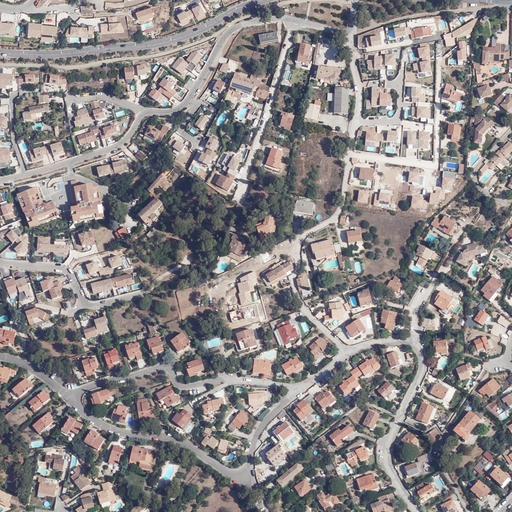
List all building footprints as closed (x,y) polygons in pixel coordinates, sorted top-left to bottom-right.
[(96,13),(95,5),(83,7),(84,14),(96,13)] [(150,5),(135,11),(138,19),(154,14),(150,5)] [(109,22),(101,23),(101,34),(123,32),(124,28),(118,21),(117,17),(109,16),(109,22)] [(475,19),(452,33),(453,38),(470,36),(477,19),(475,19)] [(16,23),(2,21),(1,31),(10,32),(10,33),(15,34),(16,23)] [(43,23),(30,22),(29,34),(42,35),(43,23)] [(57,24),(43,23),(42,35),(41,40),(53,40),(53,32),(56,32),(57,24)] [(71,25),(69,27),(64,35),(88,37),(88,33),(92,33),(93,25),(89,25),(88,27),(71,25)] [(406,26),(394,28),(396,37),(407,35),(406,26)] [(430,27),(410,30),(411,39),(431,36),(430,27)] [(278,41),(277,32),(258,36),(260,45),(278,41)] [(382,45),(380,35),(365,38),(366,43),(367,48),(382,45)] [(457,45),(456,38),(448,40),(449,46),(457,45)] [(466,60),(465,41),(459,41),(459,51),(457,51),(457,61),(466,60)] [(427,43),(420,44),(421,47),(418,48),(419,52),(420,57),(422,56),(423,61),(431,59),(427,43)] [(310,46),(300,44),(298,53),(297,61),(303,63),(302,68),(310,70),(311,64),(307,63),(310,46)] [(482,48),(482,64),(487,64),(488,62),(488,56),(492,56),(492,59),(499,60),(503,60),(504,58),(509,59),(509,50),(504,50),(504,45),(500,45),(500,44),(491,44),(491,48),(491,49),(489,49),(489,48),(482,48)] [(203,56),(196,50),(186,61),(190,64),(186,68),(192,71),(203,56)] [(381,55),(381,65),(391,65),(396,65),(396,54),(381,53),(381,55)] [(376,58),(368,58),(368,69),(381,69),(381,65),(381,55),(376,55),(376,58)] [(181,57),(172,68),(181,74),(186,68),(190,64),(186,61),(181,57)] [(432,70),(430,60),(413,63),(414,69),(414,71),(418,71),(418,73),(432,70)] [(134,67),(135,75),(146,75),(145,64),(134,65),(134,67)] [(223,66),(220,71),(226,74),(229,68),(223,66)] [(134,67),(126,68),(127,79),(136,78),(135,75),(134,67)] [(338,79),(340,69),(327,67),(327,68),(318,67),(316,79),(323,80),(324,78),(334,80),(334,79),(338,79)] [(383,70),(383,79),(395,79),(394,69),(383,70)] [(236,72),(233,80),(255,87),(255,86),(256,83),(260,84),(261,84),(262,82),(257,80),(258,77),(252,75),(250,80),(239,76),(240,73),(236,72)] [(0,84),(3,85),(7,85),(14,85),(14,75),(0,74),(0,84)] [(39,74),(24,75),(24,76),(19,76),(20,84),(25,83),(25,82),(39,81),(39,74)] [(62,77),(48,74),(46,81),(61,84),(68,83),(67,76),(62,77)] [(164,78),(159,84),(163,86),(175,95),(177,92),(172,88),(175,85),(164,78)] [(220,79),(214,89),(221,93),(227,83),(220,79)] [(230,87),(236,89),(236,91),(240,93),(242,89),(248,92),(248,93),(252,94),(255,87),(233,80),(231,83),(231,84),(230,87)] [(491,95),(490,90),(488,86),(490,85),(489,80),(481,82),(483,87),(479,89),(477,89),(481,99),(491,95)] [(136,83),(128,84),(129,92),(137,91),(136,83)] [(265,86),(261,84),(260,88),(259,90),(265,92),(263,96),(268,98),(269,93),(271,88),(265,86)] [(450,99),(458,101),(458,100),(462,102),(464,95),(460,94),(460,93),(452,91),(454,86),(447,84),(442,98),(449,101),(450,99)] [(175,95),(163,86),(159,91),(155,88),(150,95),(157,101),(163,92),(172,99),(175,95)] [(381,87),(373,86),(373,94),(372,100),(366,100),(366,109),(372,110),(372,106),(380,106),(380,92),(381,87)] [(421,86),(413,86),(412,95),(412,102),(417,102),(426,103),(426,95),(421,95),(421,86)] [(348,114),(349,89),(335,88),(335,94),(334,101),(334,114),(348,114)] [(226,97),(236,102),(237,100),(232,97),(234,91),(231,89),(229,93),(228,93),(226,97)] [(177,95),(183,99),(186,94),(180,91),(177,95)] [(232,97),(237,100),(237,99),(240,100),(242,95),(234,91),(232,97)] [(387,93),(380,92),(380,106),(388,107),(388,102),(391,102),(391,93),(387,93)] [(48,94),(40,94),(40,102),(49,102),(48,94)] [(501,94),(494,103),(497,106),(499,104),(507,112),(511,106),(511,98),(509,96),(506,99),(501,94)] [(98,100),(91,101),(95,115),(97,120),(106,117),(103,108),(101,109),(98,100)] [(417,107),(412,107),(412,111),(412,116),(429,117),(429,103),(426,103),(417,102),(417,107)] [(30,114),(49,111),(48,105),(29,108),(30,112),(22,113),(23,121),(31,119),(30,114)] [(320,108),(314,106),(307,105),(304,118),(317,121),(320,108)] [(89,110),(80,112),(79,115),(79,116),(78,117),(76,117),(77,121),(75,122),(77,126),(92,122),(91,117),(89,110)] [(221,113),(216,124),(222,127),(227,115),(221,113)] [(281,118),(283,119),(281,127),(284,128),(283,130),(290,132),(294,117),(282,114),(281,118)] [(196,125),(202,129),(209,119),(204,115),(196,125)] [(475,117),(475,124),(478,127),(476,130),(475,140),(482,140),(482,136),(490,127),(491,127),(495,123),(488,117),(486,119),(482,115),(475,117)] [(98,125),(91,127),(92,132),(79,136),(81,144),(87,143),(87,142),(88,141),(89,142),(89,143),(98,140),(96,134),(101,132),(100,130),(98,125)] [(116,125),(100,130),(101,132),(103,139),(106,138),(106,136),(112,134),(118,132),(116,125)] [(161,132),(151,126),(147,135),(161,142),(165,134),(167,135),(170,128),(165,125),(161,132)] [(448,135),(458,136),(459,126),(449,125),(448,135)] [(388,132),(383,131),(382,135),(382,141),(387,142),(388,140),(396,141),(398,131),(393,130),(389,129),(388,132)] [(372,131),(366,131),(365,140),(377,142),(377,141),(382,141),(382,135),(378,134),(379,132),(372,131)] [(413,132),(407,132),(407,144),(408,144),(408,148),(428,149),(428,140),(430,140),(430,132),(419,132),(419,140),(416,139),(416,132),(413,132)] [(215,151),(220,141),(212,137),(207,147),(215,151)] [(179,140),(174,147),(182,152),(187,146),(179,140)] [(511,148),(511,143),(510,142),(509,141),(500,151),(499,150),(495,153),(496,154),(490,160),(491,161),(487,166),(492,169),(497,164),(502,159),(501,157),(503,155),(505,156),(511,148)] [(62,143),(47,149),(49,154),(49,156),(54,154),(54,155),(60,154),(65,152),(62,143)] [(0,147),(0,162),(11,161),(11,155),(9,156),(9,153),(10,153),(10,148),(0,149),(0,147)] [(46,147),(30,152),(34,163),(38,161),(38,160),(44,157),(44,156),(49,154),(47,149),(46,147)] [(205,152),(203,151),(199,161),(207,167),(212,157),(214,159),(217,153),(215,151),(207,147),(205,152)] [(282,152),(271,148),(266,165),(277,169),(278,168),(282,169),(284,164),(280,163),(281,160),(280,160),(282,152)] [(169,158),(172,153),(167,149),(163,154),(169,158)] [(141,150),(137,155),(143,161),(148,157),(141,150)] [(241,160),(228,153),(221,164),(225,167),(223,170),(228,173),(235,177),(238,171),(236,170),(241,160)] [(113,162),(114,164),(116,173),(128,170),(125,160),(113,162)] [(103,167),(99,168),(100,176),(112,174),(113,178),(117,177),(116,173),(114,164),(106,166),(106,168),(104,168),(103,167)] [(359,179),(364,180),(365,179),(373,180),(374,171),(360,169),(360,172),(358,172),(358,174),(358,175),(360,175),(359,179)] [(168,170),(149,191),(152,194),(154,196),(155,197),(159,192),(161,189),(159,188),(160,186),(165,191),(171,185),(166,180),(172,173),(168,170)] [(415,173),(409,172),(407,181),(412,182),(412,185),(423,186),(424,176),(420,176),(420,174),(415,173)] [(455,173),(443,172),(442,177),(443,179),(442,187),(452,188),(453,179),(454,179),(455,173)] [(226,176),(222,174),(216,183),(228,191),(236,177),(235,177),(228,173),(226,176)] [(73,181),(72,181),(77,207),(79,207),(79,205),(83,204),(83,200),(82,200),(79,187),(79,184),(74,184),(73,181)] [(88,185),(79,187),(82,200),(83,200),(83,204),(79,205),(79,207),(77,207),(72,208),(71,211),(73,211),(73,213),(72,215),(74,216),(75,221),(105,216),(103,202),(101,202),(100,192),(99,192),(99,188),(98,188),(94,188),(94,186),(92,185),(88,186),(88,185)] [(40,187),(21,194),(24,203),(28,213),(26,213),(31,228),(60,217),(54,202),(46,205),(46,204),(44,204),(42,198),(44,198),(40,187)] [(40,187),(44,198),(42,198),(44,204),(46,204),(48,203),(48,202),(47,201),(47,200),(46,200),(45,199),(40,187)] [(391,191),(380,189),(379,194),(375,193),(373,205),(378,206),(379,200),(390,202),(391,191)] [(444,199),(445,191),(437,190),(435,189),(435,194),(430,193),(429,203),(438,204),(439,199),(444,199)] [(369,192),(359,190),(358,197),(357,202),(367,203),(369,192)] [(424,200),(424,198),(415,196),(412,196),(411,207),(426,209),(428,201),(424,200)] [(149,219),(163,205),(157,199),(139,216),(146,223),(150,227),(153,224),(149,219)] [(295,213),(304,214),(312,215),(313,203),(296,201),(296,205),(295,213)] [(15,217),(10,204),(1,207),(0,207),(0,212),(3,212),(4,211),(5,215),(7,220),(15,217)] [(304,216),(304,214),(295,213),(296,205),(294,205),(293,215),(304,216)] [(440,220),(436,217),(431,224),(436,228),(434,231),(447,241),(454,230),(455,230),(459,225),(456,222),(455,223),(454,223),(455,222),(454,220),(453,219),(451,219),(450,220),(447,218),(449,216),(446,214),(442,220),(440,220)] [(259,237),(257,238),(259,241),(261,241),(268,238),(266,233),(269,232),(274,232),(274,229),(271,228),(272,221),(273,219),(268,217),(266,223),(264,222),(263,223),(263,226),(256,229),(259,237)] [(162,233),(156,227),(147,236),(153,242),(162,233)] [(10,230),(0,233),(2,238),(8,236),(14,242),(16,240),(22,235),(23,235),(20,228),(13,230),(13,229),(10,230)] [(130,235),(124,228),(120,232),(126,239),(130,235)] [(92,231),(80,235),(84,245),(87,244),(91,243),(92,245),(97,244),(92,231)] [(361,242),(360,231),(347,232),(348,243),(361,242)] [(268,238),(261,241),(261,242),(268,240),(274,232),(269,232),(266,233),(268,238)] [(22,235),(16,240),(21,245),(16,249),(19,252),(25,253),(28,250),(27,249),(28,248),(29,237),(23,236),(22,235)] [(242,238),(235,235),(231,245),(229,245),(227,251),(230,252),(228,256),(242,262),(249,247),(239,243),(242,238)] [(50,238),(39,237),(38,251),(55,252),(55,245),(50,245),(50,238)] [(468,249),(464,250),(462,254),(461,253),(456,262),(465,267),(468,261),(471,257),(474,256),(485,252),(483,245),(477,246),(477,243),(482,242),(480,238),(473,240),(474,244),(467,246),(468,249)] [(334,252),(331,240),(318,244),(319,245),(311,247),(315,260),(325,258),(326,259),(336,256),(336,255),(334,252)] [(55,241),(55,245),(55,252),(69,253),(70,246),(68,246),(68,242),(55,241)] [(430,258),(433,252),(421,245),(418,251),(419,252),(417,255),(418,256),(413,263),(424,269),(426,265),(430,258)] [(509,256),(495,249),(493,253),(498,256),(504,260),(506,261),(509,256)] [(118,255),(109,259),(111,266),(112,267),(122,264),(118,255)] [(96,261),(86,264),(90,273),(100,270),(96,261)] [(286,274),(293,270),(294,269),(290,263),(274,272),(271,268),(264,272),(266,276),(271,283),(286,274)] [(111,266),(100,270),(101,276),(114,274),(112,267),(111,266)] [(257,282),(255,271),(239,278),(240,282),(237,283),(239,292),(237,293),(241,306),(252,303),(249,292),(254,291),(253,285),(257,282)] [(132,274),(112,279),(113,286),(117,285),(118,287),(127,285),(126,284),(126,283),(128,282),(128,284),(134,282),(132,274)] [(287,277),(286,274),(271,283),(272,285),(287,277)] [(497,290),(500,288),(503,284),(494,275),(482,287),(486,291),(482,294),(490,301),(499,292),(497,290)] [(14,277),(5,281),(9,295),(19,292),(15,280),(14,277)] [(24,277),(15,280),(19,292),(24,291),(26,296),(31,295),(24,277)] [(52,277),(41,281),(44,291),(49,290),(53,299),(63,296),(59,285),(55,286),(53,281),(52,277)] [(392,282),(391,281),(385,289),(394,295),(396,291),(397,292),(402,284),(398,282),(399,280),(395,277),(392,282)] [(308,286),(306,278),(297,280),(299,288),(308,286)] [(112,279),(92,284),(94,293),(114,288),(113,286),(112,279)] [(371,290),(377,288),(375,281),(368,284),(371,290)] [(361,292),(362,295),(356,296),(358,306),(371,304),(367,291),(361,292)] [(440,292),(435,300),(437,301),(436,303),(434,306),(439,310),(438,312),(442,314),(449,305),(452,301),(440,292)] [(341,315),(340,302),(328,303),(328,308),(330,308),(331,317),(336,317),(336,316),(341,315)] [(36,304),(26,307),(31,320),(40,317),(47,321),(50,315),(42,310),(42,309),(41,308),(40,309),(38,310),(37,308),(36,304)] [(451,306),(449,305),(442,314),(444,316),(451,306)] [(386,323),(385,329),(392,330),(396,312),(382,309),(380,317),(382,318),(381,322),(386,323)] [(239,313),(238,310),(229,312),(232,323),(245,320),(243,312),(239,313)] [(481,310),(474,320),(482,326),(488,316),(481,310)] [(346,328),(351,336),(357,332),(359,335),(366,330),(359,320),(362,317),(360,314),(357,315),(353,317),(356,322),(346,328)] [(473,319),(467,315),(465,324),(472,326),(474,322),(473,321),(472,320),(473,319)] [(97,320),(95,320),(97,326),(98,329),(108,326),(105,317),(100,319),(97,320)] [(290,342),(289,340),(288,336),(294,334),(292,329),(289,320),(277,325),(285,344),(290,342)] [(88,327),(84,329),(87,338),(98,334),(98,333),(96,327),(89,329),(88,327)] [(288,336),(289,340),(298,336),(295,329),(292,329),(294,334),(288,336)] [(15,333),(2,330),(1,331),(0,331),(0,340),(2,341),(2,339),(6,340),(6,342),(13,344),(15,333)] [(257,346),(252,330),(236,335),(241,350),(257,346)] [(191,345),(183,333),(171,342),(179,352),(183,349),(184,350),(191,345)] [(294,340),(295,343),(292,345),(294,348),(303,343),(299,336),(294,340)] [(164,351),(159,337),(147,341),(150,349),(152,348),(155,354),(164,351)] [(315,357),(320,352),(321,351),(322,352),(328,347),(320,338),(308,349),(315,357)] [(485,338),(474,342),(477,351),(485,348),(485,350),(493,347),(490,340),(486,341),(485,338)] [(446,340),(433,341),(434,348),(436,348),(437,354),(447,353),(446,340)] [(138,343),(133,345),(132,344),(125,346),(129,358),(136,356),(137,360),(143,358),(138,343)] [(115,350),(108,352),(107,352),(108,354),(103,356),(108,370),(113,368),(112,364),(119,361),(115,350)] [(399,359),(396,351),(395,352),(386,355),(388,360),(385,361),(387,369),(388,371),(391,370),(391,368),(399,365),(398,360),(399,360),(399,359)] [(315,360),(319,365),(329,356),(325,352),(315,360)] [(289,361),(281,366),(287,376),(297,370),(296,369),(302,366),(297,358),(293,360),(291,359),(289,360),(289,361)] [(360,366),(356,369),(361,377),(365,375),(367,377),(377,370),(376,369),(380,366),(376,358),(370,362),(369,361),(361,367),(360,366)] [(443,358),(438,366),(444,369),(449,361),(443,358)] [(88,359),(78,363),(80,368),(82,367),(84,372),(85,376),(93,374),(92,370),(97,369),(94,359),(88,361),(88,359)] [(185,369),(188,376),(196,373),(205,370),(201,359),(187,364),(189,368),(185,369)] [(269,378),(270,362),(254,360),(253,373),(263,374),(263,378),(269,378)] [(469,363),(456,367),(460,379),(472,375),(469,363)] [(430,372),(436,376),(439,370),(433,366),(430,372)] [(4,367),(4,369),(0,367),(0,378),(8,381),(9,376),(13,377),(14,374),(16,374),(16,371),(4,367)] [(396,368),(387,371),(399,376),(401,373),(396,368)] [(361,377),(356,369),(352,371),(354,375),(346,381),(347,382),(341,386),(346,394),(350,391),(351,392),(361,386),(357,380),(361,377)] [(29,383),(26,378),(13,390),(16,394),(17,393),(20,397),(32,387),(29,384),(29,383)] [(493,379),(478,392),(481,394),(482,393),(484,396),(487,394),(490,397),(500,388),(493,379)] [(394,388),(388,381),(378,390),(384,397),(394,388)] [(436,382),(430,393),(443,399),(449,389),(436,382)] [(113,388),(107,390),(109,396),(115,394),(113,388)] [(175,398),(169,389),(157,396),(160,402),(163,401),(167,408),(180,401),(177,396),(175,398)] [(109,396),(107,390),(92,395),(93,399),(95,405),(102,403),(101,401),(110,399),(109,396)] [(312,393),(308,396),(313,403),(317,399),(323,407),(329,403),(330,404),(336,400),(328,390),(324,394),(322,392),(316,398),(312,393)] [(472,390),(469,396),(473,399),(477,392),(472,390)] [(49,399),(42,391),(28,403),(34,411),(49,399)] [(263,403),(262,400),(262,397),(266,397),(265,392),(248,394),(249,405),(263,403)] [(511,393),(502,400),(504,403),(506,402),(510,409),(511,408),(511,393)] [(313,403),(308,396),(297,405),(298,407),(294,410),(302,420),(308,416),(306,413),(312,408),(310,405),(313,403)] [(219,399),(211,401),(211,402),(206,403),(207,404),(202,405),(204,413),(209,413),(208,409),(212,409),(213,410),(221,408),(221,405),(224,405),(223,397),(219,398),(219,399)] [(95,405),(93,399),(91,399),(94,407),(102,404),(102,403),(95,405)] [(137,400),(140,419),(149,418),(149,421),(155,420),(153,410),(149,410),(147,399),(137,400)] [(495,399),(488,405),(495,412),(499,407),(496,405),(499,402),(495,399)] [(428,418),(431,406),(422,403),(417,420),(428,423),(430,418),(428,418)] [(112,419),(121,422),(121,420),(126,421),(128,414),(126,414),(127,408),(119,406),(117,410),(115,410),(112,419)] [(256,410),(251,406),(247,410),(253,414),(256,410)] [(189,419),(190,420),(194,416),(186,410),(181,415),(179,413),(173,420),(181,427),(183,424),(184,425),(189,419)] [(283,410),(277,414),(280,418),(286,414),(283,410)] [(362,425),(371,429),(373,425),(374,426),(379,415),(368,411),(362,425)] [(250,420),(242,412),(228,428),(232,432),(236,428),(239,430),(243,426),(244,427),(250,420)] [(471,412),(454,431),(466,441),(471,436),(469,434),(481,421),(471,412)] [(53,418),(49,413),(33,426),(39,434),(54,422),(51,419),(53,418)] [(82,425),(69,418),(60,433),(66,436),(69,431),(76,435),(82,425)] [(183,429),(190,420),(189,419),(184,425),(183,424),(181,427),(183,429)] [(282,439),(293,430),(286,422),(273,432),(277,436),(279,435),(282,439)] [(355,432),(350,425),(343,432),(341,429),(331,436),(339,447),(344,443),(343,441),(355,432)] [(436,428),(427,435),(433,444),(442,437),(436,428)] [(294,432),(293,430),(282,439),(279,435),(277,436),(282,443),(294,432)] [(95,434),(90,431),(85,440),(91,444),(90,446),(97,451),(103,441),(95,435),(95,434)] [(283,443),(292,455),(300,450),(297,446),(302,442),(295,433),(283,443)] [(411,434),(404,442),(406,444),(405,444),(411,450),(415,445),(417,446),(420,442),(411,434)] [(224,454),(226,447),(228,442),(221,440),(220,442),(219,443),(218,443),(218,442),(211,437),(209,439),(206,437),(203,441),(212,448),(212,450),(224,454)] [(122,448),(113,446),(108,463),(113,464),(115,461),(118,462),(122,448)] [(275,465),(285,456),(286,456),(277,446),(266,454),(269,457),(268,458),(274,465),(275,465)] [(358,459),(359,460),(366,457),(364,453),(367,452),(364,446),(346,454),(348,457),(346,458),(349,464),(350,463),(352,467),(356,465),(354,461),(358,459)] [(137,448),(133,447),(130,459),(140,462),(139,463),(139,464),(143,465),(143,468),(149,470),(154,451),(149,450),(149,452),(147,451),(147,450),(143,449),(143,450),(138,449),(138,450),(137,450),(137,448)] [(486,451),(471,466),(479,473),(493,458),(486,451)] [(366,457),(359,460),(360,462),(368,458),(369,457),(369,455),(367,452),(364,453),(366,457)] [(55,456),(54,456),(52,466),(54,466),(54,469),(64,470),(66,460),(63,460),(64,455),(56,454),(55,456)] [(421,473),(426,472),(424,466),(425,462),(429,460),(426,454),(419,457),(420,461),(406,467),(405,468),(408,476),(415,473),(415,474),(421,472),(421,473)] [(52,466),(54,456),(47,455),(46,461),(50,462),(50,465),(52,466)] [(287,458),(285,456),(275,465),(276,467),(287,458)] [(294,466),(299,472),(303,469),(298,463),(294,466)] [(331,463),(325,467),(329,473),(335,470),(331,463)] [(81,490),(91,484),(79,466),(74,470),(77,473),(72,476),(81,490)] [(286,473),(291,479),(299,472),(294,466),(286,473)] [(498,468),(490,475),(502,485),(509,478),(498,468)] [(281,487),(291,479),(286,473),(276,481),(281,487)] [(46,483),(47,477),(40,476),(39,481),(41,482),(39,492),(47,494),(49,484),(46,484),(46,483)] [(372,479),(371,476),(358,481),(362,495),(379,489),(375,478),(372,479)] [(292,485),(294,488),(304,481),(302,478),(292,485)] [(166,485),(159,481),(154,487),(160,490),(166,485)] [(304,481),(294,488),(298,494),(298,497),(299,499),(302,499),(303,498),(304,495),(310,491),(310,489),(304,481)] [(480,481),(472,490),(481,498),(483,496),(486,498),(491,491),(480,481)] [(425,482),(418,486),(421,490),(419,492),(424,500),(437,492),(432,484),(427,487),(425,482)] [(57,485),(49,483),(49,484),(47,494),(55,495),(57,485)] [(98,493),(101,504),(115,500),(113,490),(111,491),(110,488),(113,484),(111,485),(104,487),(105,491),(98,493)] [(95,506),(91,492),(87,493),(88,497),(82,499),(84,504),(84,506),(80,507),(76,509),(78,511),(84,511),(88,510),(88,508),(95,506)] [(0,501),(5,504),(7,502),(9,499),(0,493),(0,501)] [(329,509),(335,505),(339,503),(332,493),(326,497),(322,493),(318,496),(321,501),(319,502),(325,511),(329,509)] [(373,505),(376,511),(378,511),(386,509),(388,511),(395,509),(387,494),(378,498),(380,501),(373,505)] [(451,496),(443,500),(445,504),(442,505),(445,511),(455,511),(459,510),(451,496)]
